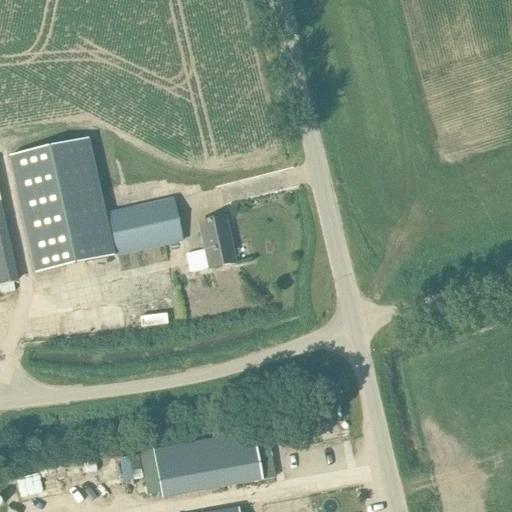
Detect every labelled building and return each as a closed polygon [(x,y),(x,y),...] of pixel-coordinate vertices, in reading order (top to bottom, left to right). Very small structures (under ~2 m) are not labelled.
[(85,141),(7,158),(34,275),(114,257),(88,141),(87,140),(85,141)] [(0,175),(0,286),(15,283),(0,213),(0,204),(6,203),(0,175)] [(173,200),(107,214),(116,257),(182,242),(173,200)] [(225,218),(206,223),(198,224),(208,269),(235,263),(225,218)] [(275,414),(263,417),(265,426),(277,423),(275,414)] [(297,418),(281,421),(284,436),(300,433),(297,418)] [(253,434),(153,452),(161,499),(262,481),(253,434)] [(152,452),(129,457),(137,504),(161,499),(152,452)] [(64,471),(52,474),(58,493),(69,490),(64,471)]
